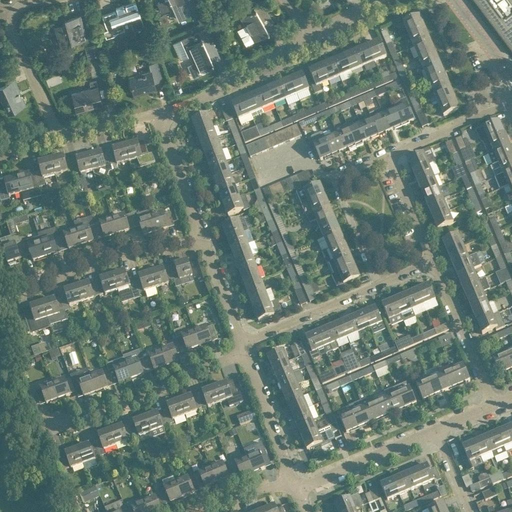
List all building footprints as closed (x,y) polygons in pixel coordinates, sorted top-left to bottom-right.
[(162,0),(157,2),(162,12),(172,7),(178,19),(191,13),(195,11),(198,10),(193,0),(186,0),(184,1),(184,0),(162,0)] [(511,0),(478,0),(511,44),(511,0)] [(136,7),(134,2),(124,6),(123,5),(116,8),(118,14),(116,14),(115,11),(102,15),(107,29),(104,30),(106,37),(113,35),(113,33),(124,29),(121,22),(126,20),(126,21),(127,21),(128,22),(131,21),(134,28),(137,27),(138,29),(140,28),(140,26),(144,25),(137,7),(136,7)] [(246,14),(240,17),(245,25),(249,32),(241,36),(246,45),(254,41),(269,32),(268,30),(261,19),(269,15),(261,2),(253,6),(255,9),(246,14)] [(309,8),(305,11),(308,16),(313,13),(309,8)] [(200,24),(209,20),(205,10),(196,14),(200,24)] [(71,43),(87,39),(80,14),(64,19),(66,23),(53,26),(58,44),(70,40),(71,43)] [(409,36),(424,29),(419,17),(404,24),(409,36)] [(198,32),(173,43),(180,59),(190,54),(194,62),(198,71),(213,64),(212,62),(207,50),(215,47),(211,38),(209,33),(207,28),(198,32)] [(414,47),(429,41),(424,29),(409,36),(414,47)] [(387,45),(392,43),(387,31),(382,33),(387,45)] [(419,59),(434,52),(429,41),(414,47),(419,59)] [(374,62),(386,57),(380,42),(368,47),(374,62)] [(392,57),(397,55),(392,43),(387,45),(392,57)] [(95,44),(85,47),(87,58),(88,62),(99,59),(98,55),(95,44)] [(363,67),(374,62),(368,47),(357,52),(363,67)] [(351,72),(363,67),(357,52),(345,57),(351,72)] [(424,70),(439,64),(434,52),(419,59),(424,70)] [(397,69),(402,66),(397,55),(392,57),(397,69)] [(340,77),(351,72),(345,57),(333,62),(340,77)] [(99,59),(88,62),(90,67),(100,64),(99,59)] [(134,95),(156,89),(154,82),(161,80),(157,61),(149,64),(151,70),(129,76),(134,95)] [(328,82),(340,77),(333,62),(322,67),(328,82)] [(429,82),(444,75),(439,64),(424,70),(429,82)] [(402,80),(407,78),(402,66),(397,69),(402,80)] [(315,95),(322,92),(320,85),(328,82),(322,67),(310,72),(315,85),(312,87),(315,95)] [(297,95),(309,90),(303,75),(291,80),(297,95)] [(382,80),(385,85),(397,80),(394,75),(390,77),(382,80)] [(444,75),(429,82),(434,94),(449,87),(447,82),(449,82),(446,75),(444,76),(444,75)] [(51,76),(46,78),(49,86),(54,84),(51,76)] [(407,92),(412,90),(407,78),(402,80),(407,92)] [(20,92),(14,79),(0,85),(0,94),(8,112),(25,104),(22,96),(21,97),(19,93),(20,92)] [(374,83),(372,79),(369,80),(371,85),(373,90),(385,85),(382,80),(374,83)] [(77,110),(101,103),(96,88),(98,88),(96,80),(89,82),(91,88),(73,93),(77,110)] [(285,100),(297,95),(291,80),(279,85),(285,100)] [(394,84),(385,88),(388,93),(396,89),(394,84)] [(274,105),(285,100),(279,85),(267,90),(274,105)] [(361,95),(373,90),(371,85),(359,90),(361,95)] [(439,105),(454,99),(449,87),(434,94),(439,105)] [(385,88),(377,92),(379,97),(388,93),(385,88)] [(262,110),(274,105),(267,90),(256,95),(262,110)] [(350,100),(361,95),(359,90),(347,95),(350,100)] [(412,103),(417,101),(412,90),(407,92),(412,103)] [(371,94),(362,98),(364,103),(371,100),(373,99),(371,94)] [(264,114),(262,110),(256,95),(244,100),(252,119),(264,114)] [(338,105),(350,100),(347,95),(336,100),(338,105)] [(362,98),(354,102),(356,107),(358,105),(364,103),(362,98)] [(395,111),(402,126),(414,121),(410,112),(407,106),(409,105),(406,99),(399,102),(402,108),(395,111)] [(444,117),(459,110),(454,99),(439,105),(444,117)] [(252,119),(244,100),(232,105),(239,120),(240,120),(242,126),(253,121),(252,119)] [(322,112),(338,105),(336,100),(320,106),(322,112)] [(421,113),(417,101),(412,103),(417,115),(423,112),(421,113)] [(348,104),(339,108),(341,113),(350,109),(348,104)] [(307,118),(322,112),(320,106),(305,113),(307,118)] [(228,123),(233,121),(228,107),(221,109),(226,123),(228,122),(228,123)] [(339,108),(330,111),(332,116),(341,113),(339,108)] [(381,110),(370,115),(372,121),(379,136),(390,131),(384,116),(381,110)] [(390,131),(402,126),(395,111),(384,116),(390,131)] [(422,128),(429,126),(423,112),(417,115),(418,119),(422,128)] [(295,123),(307,118),(305,113),(293,118),(295,123)] [(325,114),(316,117),(318,123),(327,119),(325,114)] [(197,133),(213,128),(208,115),(193,121),(197,133)] [(316,117),(307,121),(309,126),(318,123),(316,117)] [(366,123),(364,117),(358,120),(361,125),(367,141),(379,136),(372,121),(366,123)] [(284,128),(295,123),(293,118),(281,123),(284,128)] [(355,128),(349,130),(356,146),(356,148),(363,145),(362,143),(367,141),(361,125),(358,120),(352,122),(355,128)] [(232,134),(237,132),(233,121),(228,123),(232,134)] [(493,124),(477,131),(482,143),(489,140),(504,134),(499,122),(493,124)] [(272,133),(284,128),(281,123),(270,128),(272,133)] [(296,139),(302,136),(297,125),(292,128),(296,139)] [(340,127),(335,130),(337,135),(344,151),(349,149),(349,151),(356,148),(356,146),(349,130),(343,133),(340,127)] [(202,145),(217,139),(213,128),(197,133),(202,145)] [(260,138),(272,133),(270,128),(258,133),(260,138)] [(291,141),(296,139),(292,128),(286,130),(291,141)] [(285,144),(291,141),(286,130),(280,133),(285,144)] [(332,156),(344,151),(335,130),(330,132),(332,138),(326,140),(332,156)] [(237,145),(242,144),(237,132),(232,134),(237,145)] [(260,138),(258,133),(246,137),(245,133),(241,135),(245,144),(248,143),(260,138)] [(280,146),(285,144),(280,133),(274,135),(280,146)] [(323,133),(311,138),(314,145),(315,149),(311,150),(317,158),(319,157),(320,161),(325,159),(331,156),(332,156),(329,148),(327,142),(326,140),(323,134),(323,133)] [(489,140),(483,143),(488,154),(494,152),(509,145),(504,134),(489,140)] [(274,148),(280,146),(274,135),(269,137),(274,148)] [(225,142),(224,137),(217,140),(217,139),(202,145),(206,157),(222,151),(219,144),(225,142)] [(268,151),(274,148),(269,137),(263,140),(268,151)] [(462,137),(456,140),(461,152),(465,150),(467,149),(463,140),(462,137)] [(262,153),(268,151),(263,140),(258,142),(262,153)] [(138,142),(125,146),(130,162),(137,160),(140,167),(155,163),(152,155),(148,156),(145,144),(139,146),(138,143),(138,142)] [(257,155),(262,153),(258,142),(252,144),(257,155)] [(452,155),(457,153),(452,142),(446,144),(451,156),(452,155)] [(241,157),(246,156),(242,144),(237,145),(241,157)] [(251,158),(257,155),(252,144),(246,147),(251,158)] [(494,152),(488,154),(493,166),(499,163),(511,157),(511,148),(511,149),(509,145),(494,152)] [(114,152),(108,154),(111,166),(111,167),(130,162),(125,146),(113,149),(113,150),(114,152)] [(465,150),(461,152),(466,164),(470,161),(465,150)] [(210,169),(226,163),(222,151),(206,157),(210,169)] [(101,152),(89,156),(93,172),(94,175),(106,180),(109,173),(113,172),(111,167),(111,166),(108,154),(102,155),(102,153),(101,152)] [(462,165),(457,153),(452,155),(457,167),(462,165)] [(426,159),(424,154),(408,160),(413,172),(429,166),(436,163),(433,156),(426,159)] [(66,165),(64,156),(51,159),(55,176),(67,173),(69,177),(75,175),(72,164),(66,165)] [(81,175),(93,172),(89,156),(77,159),(77,162),(72,164),(75,175),(81,174),(81,175)] [(246,169),(251,167),(246,156),(241,157),(246,169)] [(504,175),(511,171),(511,157),(499,163),(493,166),(497,178),(504,175)] [(39,188),(45,187),(43,179),(55,176),(51,159),(39,163),(42,175),(36,176),(39,188)] [(470,161),(466,164),(471,175),(475,173),(475,172),(471,162),(470,161)] [(215,181),(230,175),(226,163),(210,169),(212,173),(210,174),(213,181),(215,181)] [(462,179),(467,177),(462,165),(457,167),(462,179)] [(418,184),(434,177),(429,166),(413,172),(418,184)] [(251,167),(246,169),(250,181),(256,179),(251,167)] [(307,185),(313,183),(308,171),(302,174),(307,185)] [(498,178),(496,179),(500,190),(501,190),(509,187),(511,185),(511,171),(504,175),(497,178),(498,178)] [(475,173),(471,175),(475,187),(480,185),(475,173)] [(24,174),(17,176),(17,177),(18,178),(17,178),(21,194),(23,200),(30,198),(33,199),(42,197),(39,188),(36,176),(30,178),(30,175),(30,174),(25,176),(25,175),(24,174)] [(301,187),(307,185),(302,174),(297,176),(301,187)] [(233,180),(230,175),(215,181),(219,192),(235,186),(241,184),(239,178),(233,180)] [(296,190),(301,187),(297,176),(291,179),(296,190)] [(423,195),(439,189),(434,177),(418,184),(423,195)] [(467,190),(472,188),(467,177),(462,179),(467,190)] [(6,184),(0,185),(0,198),(1,203),(7,201),(10,200),(9,197),(21,194),(17,178),(5,181),(6,184)] [(256,179),(250,181),(255,193),(260,191),(256,179)] [(290,192),(296,190),(291,179),(285,181),(290,192)] [(284,195),(290,192),(285,181),(280,184),(284,195)] [(279,197),(284,195),(280,184),(274,186),(279,197)] [(325,197),(319,185),(305,191),(303,189),(296,192),(302,206),(325,197)] [(480,185),(475,187),(481,199),(486,197),(480,185)] [(239,198),(235,186),(219,192),(224,204),(239,198)] [(273,199),(279,197),(274,186),(268,188),(273,199)] [(267,202),(272,200),(273,199),(268,188),(263,191),(267,202)] [(472,202),(477,200),(472,188),(467,190),(472,202)] [(428,207),(444,200),(439,189),(423,195),(428,207)] [(260,191),(255,193),(259,205),(260,205),(261,208),(266,206),(265,203),(260,191)] [(244,212),(250,209),(245,195),(239,198),(224,204),(228,216),(243,211),(244,212)] [(307,218),(330,209),(325,197),(302,206),(307,218)] [(486,197),(481,199),(485,210),(490,208),(486,197)] [(275,219),(280,216),(272,200),(267,202),(275,219)] [(433,219),(449,212),(444,200),(428,207),(433,219)] [(477,214),(482,211),(477,200),(472,202),(477,214)] [(266,206),(261,208),(267,223),(272,221),(266,206)] [(319,227),(334,220),(330,209),(307,218),(310,224),(317,221),(319,227)] [(137,214),(131,216),(134,226),(140,225),(141,227),(144,237),(156,233),(151,217),(149,212),(137,215),(137,214)] [(438,231),(447,227),(454,224),(449,212),(433,219),(438,231)] [(174,224),(170,213),(163,215),(163,214),(151,217),(156,233),(169,229),(168,226),(174,224)] [(134,226),(131,216),(125,217),(125,216),(113,220),(117,235),(130,231),(129,228),(134,226)] [(279,230),(284,228),(280,216),(275,219),(279,230)] [(92,218),(74,223),(75,226),(77,232),(82,247),(94,243),(94,242),(93,240),(98,238),(95,227),(92,218)] [(495,234),(500,231),(495,219),(490,221),(495,234)] [(105,239),(117,235),(113,220),(101,224),(101,225),(95,227),(98,238),(104,236),(105,239)] [(324,238),(339,232),(334,220),(319,227),(324,238)] [(239,221),(223,227),(228,239),(243,233),(248,231),(246,223),(241,225),(239,221)] [(272,234),(277,232),(272,221),(267,223),(272,234)] [(486,237),(492,235),(487,222),(481,225),(486,237)] [(284,242),(289,240),(284,228),(279,230),(284,242)] [(56,229),(38,235),(39,238),(41,243),(46,258),(47,258),(47,260),(54,258),(53,256),(58,254),(57,251),(63,249),(59,238),(56,229)] [(500,231),(495,234),(500,245),(505,243),(502,235),(500,231)] [(69,251),(82,247),(77,232),(65,236),(59,238),(63,249),(68,248),(69,251)] [(277,246),(282,244),(277,232),(272,234),(277,246)] [(329,250),(344,243),(339,232),(324,238),(329,250)] [(243,233),(228,239),(232,251),(248,245),(243,233)] [(9,238),(0,241),(2,247),(3,249),(2,249),(1,250),(3,256),(5,255),(8,264),(9,264),(9,265),(9,266),(16,264),(16,263),(16,262),(20,260),(20,259),(19,257),(25,255),(21,244),(18,235),(9,238)] [(448,254),(463,247),(458,235),(443,242),(448,254)] [(491,249),(497,246),(492,235),(486,237),(491,249)] [(39,238),(21,244),(25,255),(31,253),(31,256),(33,262),(46,258),(41,243),(39,238)] [(289,253),(294,251),(289,240),(284,242),(289,253)] [(327,264),(329,263),(334,262),(349,255),(344,243),(329,250),(322,253),(327,264)] [(505,257),(510,254),(505,243),(500,245),(505,257)] [(282,258),(287,256),(282,244),(277,246),(282,258)] [(236,262),(252,256),(248,245),(232,251),(236,262)] [(497,246),(491,249),(496,260),(502,258),(497,246)] [(453,265),(468,258),(463,247),(448,254),(453,265)] [(294,265),(299,263),(294,251),(289,253),(294,265)] [(334,275),(339,273),(354,267),(349,255),(334,262),(329,263),(334,275)] [(468,258),(453,265),(455,270),(453,270),(456,277),(458,277),(473,270),(473,269),(481,266),(476,255),(468,258)] [(241,274),(257,268),(252,256),(236,262),(241,274)] [(287,270),(292,267),(287,256),(282,258),(287,270)] [(502,258),(496,260),(498,266),(501,272),(507,269),(502,258)] [(178,281),(183,280),(193,277),(187,261),(175,265),(176,268),(170,270),(174,282),(178,281)] [(299,277),(304,275),(299,263),(294,265),(299,277)] [(292,281),(297,279),(292,267),(287,270),(292,281)] [(359,279),(354,267),(339,273),(334,275),(332,276),(337,288),(344,285),(359,279)] [(245,286),(261,280),(257,268),(241,274),(245,286)] [(165,272),(164,269),(151,273),(157,289),(169,285),(168,284),(174,282),(170,270),(165,272)] [(507,269),(501,272),(506,284),(511,281),(507,269)] [(463,288),(478,282),(478,281),(473,270),(458,277),(463,288)] [(125,271),(113,275),(118,292),(121,300),(134,299),(134,300),(140,298),(138,294),(134,281),(129,283),(128,281),(125,271)] [(145,293),(157,289),(151,273),(139,276),(140,280),(134,281),(138,294),(144,292),(145,293)] [(106,296),(118,292),(113,275),(100,279),(101,283),(96,284),(99,296),(105,295),(106,296)] [(304,275),(299,277),(304,288),(309,286),(304,275)] [(478,282),(463,288),(464,292),(463,293),(466,300),(467,300),(483,293),(490,290),(485,278),(478,281),(478,282)] [(296,294),(302,291),(297,279),(292,281),(297,292),(295,293),(296,294)] [(250,298),(265,292),(261,280),(245,286),(250,298)] [(90,286),(89,283),(77,287),(82,303),(94,299),(94,298),(99,296),(96,284),(90,286)] [(309,286),(304,288),(310,303),(316,300),(311,286),(310,285),(309,286)] [(424,306),(436,301),(429,285),(417,290),(424,306)] [(82,303),(77,287),(64,291),(67,299),(61,301),(65,312),(71,311),(70,307),(82,303)] [(406,295),(412,311),(424,306),(417,290),(406,295)] [(301,307),(307,304),(302,291),(296,294),(301,307)] [(254,310),(270,304),(265,292),(250,298),(254,310)] [(472,311),(488,305),(483,293),(467,300),(472,311)] [(404,323),(415,318),(412,311),(406,295),(401,297),(400,295),(394,298),(395,300),(394,300),(404,322),(404,323)] [(183,305),(189,303),(186,296),(181,298),(183,305)] [(55,299),(42,303),(48,319),(50,326),(50,327),(68,321),(65,312),(61,301),(56,302),(55,300),(55,299)] [(394,300),(382,305),(385,313),(387,317),(389,321),(389,320),(401,316),(394,300)] [(283,313),(278,301),(270,304),(254,310),(259,322),(274,316),(283,313)] [(31,310),(25,312),(28,322),(29,324),(32,332),(50,327),(48,319),(42,303),(30,307),(31,310)] [(488,305),(472,311),(474,316),(473,317),(475,323),(477,322),(477,323),(493,316),(488,305)] [(370,308),(363,311),(364,313),(371,329),(373,335),(385,330),(382,324),(380,317),(376,308),(371,310),(370,308)] [(357,316),(352,318),(359,334),(362,340),(362,341),(367,338),(364,331),(371,329),(364,313),(363,311),(356,314),(357,316)] [(493,316),(477,323),(480,330),(482,335),(492,331),(496,329),(496,331),(505,327),(499,313),(498,314),(493,316)] [(352,318),(341,323),(347,339),(350,345),(362,340),(359,334),(352,318)] [(339,350),(336,343),(347,339),(341,323),(329,328),(339,350)] [(145,329),(143,324),(136,326),(137,332),(145,329)] [(437,336),(440,335),(449,331),(446,325),(435,330),(435,331),(437,336)] [(130,326),(124,328),(126,334),(133,332),(130,326)] [(217,338),(213,326),(207,329),(206,327),(194,332),(200,348),(212,343),(211,340),(217,338)] [(185,328),(174,332),(175,335),(177,341),(181,351),(187,349),(187,352),(188,352),(200,348),(194,332),(187,334),(185,328)] [(329,328),(318,333),(324,348),(327,354),(333,351),(333,352),(339,350),(329,328)] [(499,341),(510,336),(508,330),(497,335),(496,335),(499,341)] [(426,341),(437,336),(435,331),(423,336),(426,341)] [(313,361),(321,358),(318,351),(324,348),(318,333),(306,338),(310,347),(312,353),(310,354),(313,361)] [(423,336),(423,335),(411,340),(414,346),(426,341),(423,336)] [(439,340),(442,346),(441,346),(443,350),(455,345),(454,343),(453,341),(450,335),(441,339),(439,340)] [(487,346),(499,341),(496,335),(485,340),(487,346)] [(399,352),(414,346),(411,340),(410,337),(395,343),(399,352)] [(442,346),(439,340),(427,345),(429,350),(441,345),(441,346),(442,346)] [(167,367),(179,363),(175,353),(181,351),(177,341),(171,343),(173,348),(161,352),(167,367)] [(302,357),(306,355),(301,343),(295,346),(300,357),(302,357)] [(418,355),(429,350),(427,345),(415,350),(418,355)] [(33,349),(32,350),(33,353),(34,357),(35,357),(42,355),(39,347),(33,349)] [(384,359),(395,354),(393,348),(381,353),(384,359)] [(420,361),(418,355),(415,350),(400,356),(402,361),(407,359),(408,361),(414,364),(420,361)] [(141,351),(123,358),(124,359),(126,365),(132,380),(133,382),(140,379),(139,378),(144,376),(143,373),(148,371),(144,360),(141,351)] [(272,369),(288,363),(283,351),(267,357),(272,369)] [(155,372),(167,367),(161,352),(150,357),(150,358),(144,360),(148,371),(154,369),(155,372)] [(372,364),(384,359),(381,353),(370,358),(372,364)] [(311,366),(306,355),(302,357),(307,368),(311,366)] [(358,364),(354,355),(343,360),(349,373),(349,374),(361,369),(358,363),(358,364)] [(500,375),(511,370),(505,355),(493,360),(500,375)] [(387,368),(402,361),(400,356),(385,362),(387,368)] [(361,369),(372,364),(370,358),(358,363),(361,369)] [(124,359),(106,365),(109,373),(113,384),(118,382),(119,384),(120,385),(132,380),(124,359)] [(332,365),(331,365),(333,370),(334,370),(337,378),(349,373),(343,360),(332,365)] [(376,373),(387,368),(385,362),(373,367),(376,373)] [(277,381),(293,374),(288,363),(272,369),(277,381)] [(311,380),(316,378),(311,366),(307,368),(311,380)] [(447,391),(458,386),(452,371),(449,366),(438,371),(447,391)] [(458,386),(470,381),(463,366),(452,371),(458,386)] [(364,378),(376,373),(373,367),(362,372),(364,378)] [(437,369),(425,374),(426,375),(428,381),(435,396),(447,391),(438,371),(437,369)] [(88,370),(70,376),(71,379),(75,390),(81,388),(82,391),(84,398),(96,393),(91,378),(88,370)] [(325,373),(319,375),(323,385),(337,378),(334,370),(333,370),(326,373),(325,373)] [(353,383),(364,378),(362,372),(350,377),(353,383)] [(113,384),(109,373),(104,375),(103,374),(91,378),(96,393),(108,389),(107,386),(113,384)] [(293,374),(277,381),(279,386),(278,386),(281,393),(282,393),(298,386),(293,374)] [(423,401),(435,396),(428,381),(426,375),(420,378),(419,380),(421,384),(417,386),(423,401)] [(50,377),(32,384),(35,392),(36,394),(40,404),(45,401),(47,405),(59,400),(53,385),(50,377)] [(341,387),(353,383),(350,377),(339,382),(341,387)] [(317,392),(321,390),(316,378),(311,380),(317,392)] [(75,390),(71,379),(66,381),(65,380),(53,385),(59,400),(71,396),(70,392),(75,390)] [(329,393),(341,387),(339,382),(326,387),(329,393)] [(405,409),(417,404),(408,382),(396,387),(396,388),(405,409)] [(221,383),(214,386),(215,387),(214,388),(220,403),(223,402),(227,401),(230,407),(244,402),(240,394),(238,395),(234,385),(234,384),(228,386),(227,384),(227,383),(222,385),(221,383)] [(287,404),(303,398),(298,386),(282,393),(287,404)] [(396,387),(384,392),(386,398),(393,414),(405,409),(396,388),(396,387)] [(204,395),(198,397),(202,409),(208,407),(208,408),(220,403),(214,388),(207,390),(202,392),(203,393),(204,395)] [(321,403),(326,401),(321,390),(317,392),(321,403)] [(368,406),(364,396),(362,395),(358,397),(363,408),(370,424),(382,419),(375,403),(368,406)] [(187,398),(179,401),(185,416),(197,412),(197,411),(199,410),(202,409),(198,397),(192,399),(191,397),(191,396),(187,398)] [(292,416),(308,409),(303,398),(287,404),(292,416)] [(382,419),(393,414),(386,398),(375,403),(382,419)] [(170,412),(164,414),(169,425),(174,423),(173,421),(185,416),(179,401),(172,403),(167,405),(169,409),(170,412)] [(326,415),(331,413),(326,401),(321,403),(326,415)] [(359,429),(370,424),(363,408),(352,413),(359,429)] [(297,427),(313,421),(308,409),(292,416),(297,427)] [(254,411),(248,414),(251,422),(257,420),(254,411)] [(153,414),(146,417),(151,433),(163,429),(164,428),(163,427),(165,427),(168,425),(169,425),(164,414),(159,416),(158,414),(158,413),(153,414)] [(331,426),(336,424),(331,413),(326,415),(331,426)] [(347,434),(359,429),(352,413),(340,418),(347,434)] [(135,425),(129,427),(134,439),(138,438),(139,437),(141,443),(154,439),(152,434),(146,417),(133,422),(134,422),(135,425)] [(302,439),(318,432),(313,421),(297,427),(302,439)] [(336,424),(330,427),(332,431),(333,434),(339,431),(336,424)] [(118,428),(110,430),(116,447),(128,442),(128,440),(133,438),(129,427),(124,429),(123,427),(122,426),(118,428)] [(318,432),(302,439),(307,451),(316,447),(316,449),(330,443),(326,434),(332,431),(330,427),(318,432)] [(504,448),(511,444),(511,434),(509,427),(498,432),(504,448)] [(101,444),(96,446),(100,457),(106,455),(104,451),(117,447),(116,447),(110,430),(98,435),(100,441),(101,444)] [(506,453),(504,448),(498,432),(486,437),(493,453),(495,457),(495,458),(506,453)] [(481,458),(493,453),(486,437),(474,442),(481,458)] [(468,472),(478,468),(475,460),(481,458),(474,442),(462,447),(466,455),(462,457),(468,472)] [(245,450),(244,451),(247,459),(254,474),(266,469),(265,466),(270,463),(266,452),(262,443),(261,443),(261,444),(245,451),(245,450)] [(84,444),(77,447),(78,449),(77,449),(83,465),(95,461),(97,467),(103,464),(100,457),(96,446),(91,448),(90,445),(85,446),(84,444)] [(70,470),(83,465),(77,449),(65,453),(67,457),(61,459),(65,471),(70,469),(70,470)] [(174,456),(167,458),(170,464),(176,461),(174,456)] [(502,475),(495,458),(495,457),(492,458),(493,459),(492,460),(497,472),(489,476),(493,485),(493,486),(505,481),(502,475)] [(254,474),(247,459),(235,463),(234,461),(229,463),(233,474),(239,471),(242,479),(254,474)] [(223,464),(211,469),(217,484),(229,479),(228,476),(233,474),(229,463),(224,465),(223,464)] [(430,471),(428,465),(416,470),(422,486),(434,481),(435,483),(441,481),(436,468),(430,471)] [(205,489),(217,484),(211,469),(199,474),(200,475),(194,478),(199,488),(204,486),(205,489)] [(411,491),(422,486),(416,470),(404,475),(411,491)] [(144,471),(142,477),(148,479),(151,473),(144,471)] [(505,481),(511,477),(511,471),(502,475),(505,481)] [(480,483),(478,484),(481,490),(493,485),(489,476),(488,474),(481,475),(478,479),(480,483)] [(399,496),(411,491),(404,475),(393,480),(399,496)] [(188,479),(176,484),(183,499),(195,494),(193,491),(199,488),(194,478),(189,480),(188,479)] [(387,501),(399,496),(393,480),(381,485),(387,501)] [(183,499),(176,484),(164,489),(165,490),(163,491),(161,485),(158,487),(160,492),(164,503),(170,501),(171,504),(183,499)] [(375,501),(380,499),(375,487),(369,490),(374,502),(375,501)] [(96,488),(87,492),(91,501),(100,498),(96,488)] [(485,501),(497,496),(495,489),(482,494),(485,501)] [(147,511),(161,511),(159,505),(164,503),(160,492),(154,495),(155,498),(144,503),(147,511)] [(429,502),(441,497),(439,492),(427,497),(429,502)] [(334,505),(337,511),(350,511),(355,510),(364,506),(359,495),(334,505)] [(418,507),(429,502),(427,497),(416,502),(418,507)] [(379,511),(381,511),(385,510),(380,499),(375,501),(379,511)] [(509,509),(502,511),(511,511),(511,501),(507,503),(509,509)] [(406,511),(418,507),(416,502),(404,507),(406,511)] [(123,511),(120,503),(105,509),(106,511),(127,511),(126,511),(123,511)] [(147,511),(144,503),(132,508),(132,509),(127,511),(147,511)] [(447,511),(444,503),(428,509),(429,511),(447,511)]
